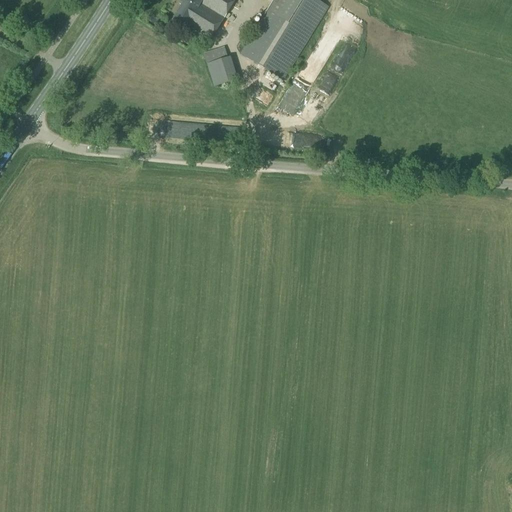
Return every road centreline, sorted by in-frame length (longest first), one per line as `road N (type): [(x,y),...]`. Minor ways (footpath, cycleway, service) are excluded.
road 1 (unclassified): [(511,185),(107,153),(25,131)]
road 2 (primary): [(25,131),(112,0)]
